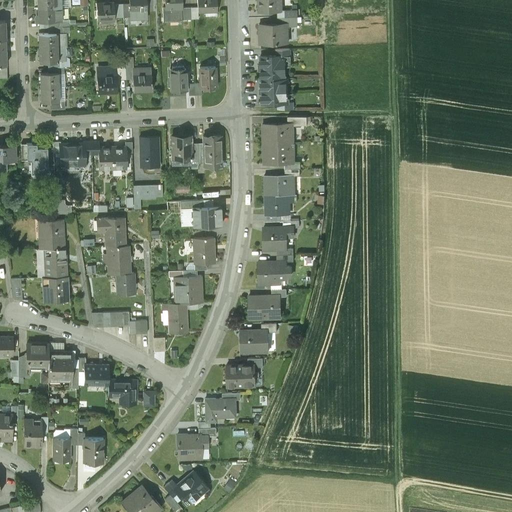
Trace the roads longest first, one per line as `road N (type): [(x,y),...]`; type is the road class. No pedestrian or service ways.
road 1 (track): [(389,0),(400,511)]
road 2 (residential): [(184,390),(216,329),(234,266),(243,187),(239,115)]
road 3 (track): [(511,497),(249,468)]
road 4 (residential): [(25,124),(239,115)]
road 5 (residential): [(184,390),(132,355),(12,309)]
road 6 (residential): [(73,511),(153,437),(184,390)]
road 7 (track): [(392,112),(239,115)]
road 8 (residential): [(21,0),(25,124)]
